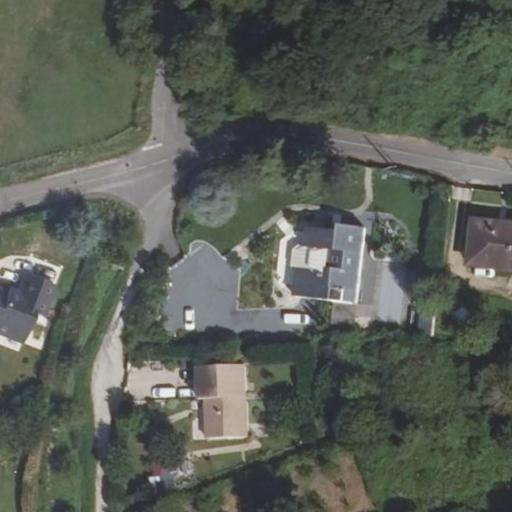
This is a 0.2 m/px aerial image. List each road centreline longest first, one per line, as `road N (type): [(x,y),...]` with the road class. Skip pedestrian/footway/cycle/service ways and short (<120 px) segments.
road 1 (residential): [(102,511),(106,373),(162,162)]
road 2 (residential): [(162,162),(253,135),(310,136),(511,172)]
road 3 (residential): [(0,202),(162,162)]
